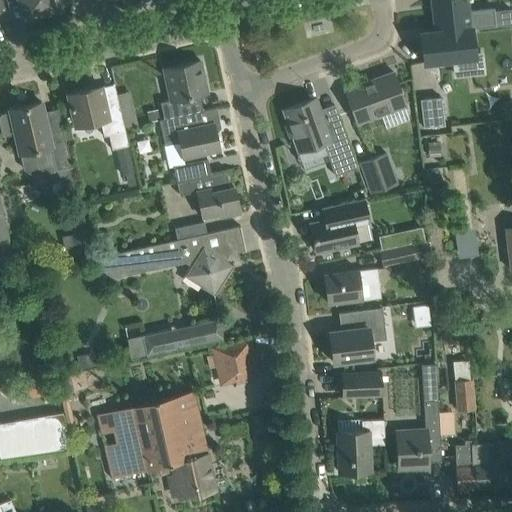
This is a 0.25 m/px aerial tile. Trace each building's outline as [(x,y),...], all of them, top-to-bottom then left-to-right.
[(19,0),(22,9),(24,17),(59,9),(57,0),(19,0)] [(465,0),(432,0),(436,31),(471,27),(471,28),(495,25),(493,7),(467,10),(465,0)] [(436,31),(420,33),(423,62),(475,56),(471,28),(471,27),(436,31)] [(160,102),(163,119),(203,110),(199,94),(202,94),(207,93),(204,80),(200,60),(163,68),(170,100),(160,102)] [(344,89),(356,123),(405,105),(393,72),(344,89)] [(116,148),(128,145),(125,130),(116,95),(114,83),(112,83),(113,84),(102,87),(101,86),(67,94),(74,127),(100,121),(103,136),(108,135),(112,149),(116,148)] [(128,92),(116,95),(125,130),(136,127),(128,92)] [(323,143),(334,175),(357,167),(338,115),(324,120),(316,97),(282,110),(288,124),(285,126),(289,136),(292,135),(297,152),(323,143)] [(440,97),(420,99),(423,126),(443,124),(440,97)] [(33,173),(56,168),(65,206),(79,203),(70,167),(71,166),(63,128),(48,131),(41,102),(9,109),(10,113),(2,115),(0,117),(0,122),(2,132),(6,135),(14,133),(19,154),(21,153),(24,168),(33,173)] [(159,120),(164,143),(179,140),(183,158),(200,154),(219,150),(215,132),(218,131),(220,127),(216,107),(203,110),(163,119),(159,120)] [(157,109),(146,112),(149,122),(159,120),(157,109)] [(128,145),(116,148),(122,174),(134,172),(128,145)] [(359,162),(370,192),(397,183),(386,153),(359,162)] [(207,159),(173,166),(176,182),(211,175),(207,159)] [(211,175),(176,182),(179,195),(196,191),(202,217),(221,213),(222,217),(239,213),(233,186),(229,187),(226,171),(211,175)] [(335,218),(324,220),(310,223),(316,252),(335,248),(357,243),(353,226),(369,223),(363,198),(332,205),(335,218)] [(174,228),(177,239),(206,233),(204,221),(174,228)] [(206,233),(177,239),(98,257),(100,269),(113,277),(185,262),(190,265),(184,275),(214,295),(233,265),(226,260),(230,253),(245,250),(245,249),(237,250),(232,229),(240,227),(240,225),(206,233)] [(411,244),(410,243),(379,250),(383,266),(414,259),(414,258),(428,255),(425,241),(411,244)] [(357,270),(323,274),(327,302),(361,298),(359,283),(378,281),(376,268),(357,270)] [(328,332),(332,362),(372,357),(370,341),(386,339),(382,307),(338,313),(340,330),(328,332)] [(126,338),(131,358),(223,338),(218,318),(126,338)] [(248,340),(213,348),(217,366),(252,358),(248,340)] [(416,347),(417,363),(435,361),(434,345),(416,347)] [(468,364),(453,365),(454,378),(457,411),(475,409),(473,377),(469,377),(468,364)] [(381,372),(342,374),(343,396),(382,394),(381,372)] [(116,442),(104,445),(111,477),(172,462),(175,474),(168,476),(173,495),(179,494),(180,497),(213,489),(205,454),(207,453),(193,391),(96,414),(101,432),(113,429),(116,442)] [(428,467),(427,461),(441,460),(439,440),(439,433),(437,411),(436,399),(422,401),(424,429),(395,431),(398,469),(428,467)] [(453,410),(437,411),(439,433),(455,432),(453,410)] [(0,460),(67,450),(61,416),(0,425),(0,460)] [(337,432),(338,468),(338,472),(370,470),(369,444),(384,444),(383,419),(361,420),(362,431),(337,432)] [(474,486),(471,443),(470,443),(470,440),(464,440),(464,444),(455,445),(456,468),(457,488),(474,488),(474,486)] [(495,442),(471,443),(474,486),(509,485),(508,464),(511,463),(511,440),(495,441),(495,442)] [(297,479),(289,480),(291,492),(298,491),(297,479)] [(15,511),(10,500),(0,503),(0,511),(15,511)]
